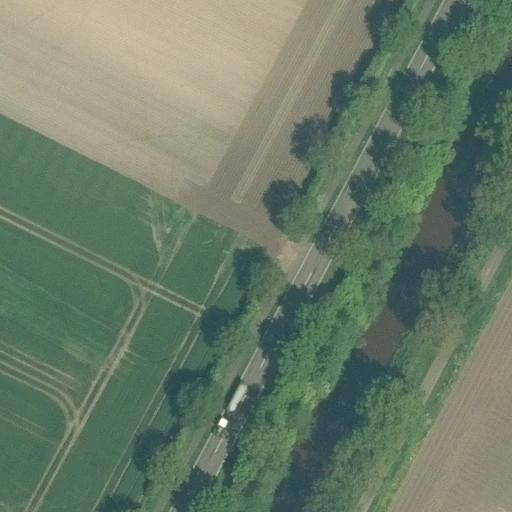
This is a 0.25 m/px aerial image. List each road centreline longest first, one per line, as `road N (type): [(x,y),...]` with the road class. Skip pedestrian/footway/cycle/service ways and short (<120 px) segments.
road 1 (tertiary): [(180,511),(455,0)]
road 2 (unclassified): [(511,192),(341,511)]
